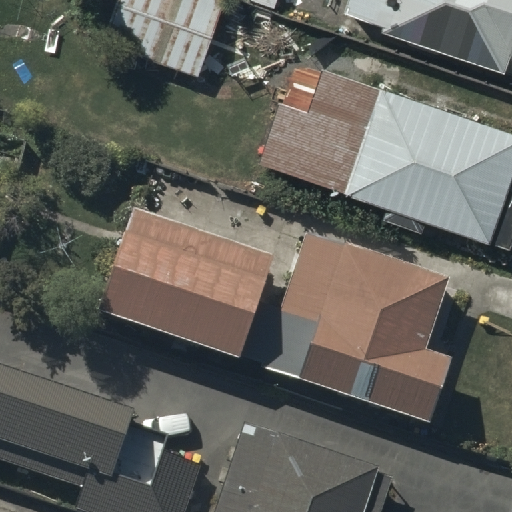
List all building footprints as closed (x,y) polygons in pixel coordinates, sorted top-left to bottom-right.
[(117,0),(100,47),(193,82),(223,0),(117,0)] [(511,0),(351,0),(345,21),(387,34),(384,43),(508,84),(510,78),(511,78),(511,0)] [(511,135),(325,75),(311,117),(279,107),(258,173),(389,215),(386,224),(426,237),(428,232),(496,254),(497,251),(509,254),(511,245),(511,135)] [(456,293),(303,244),(278,320),(256,312),(269,273),(128,228),(95,332),(237,378),(240,370),(260,377),(259,382),(430,438),(450,375),(440,372),(447,349),(438,347),(456,293)] [(0,471),(75,496),(69,511),(182,511),(197,469),(163,457),(167,443),(0,387),(0,471)] [(244,430),(213,511),(382,511),(392,485),(244,430)]
